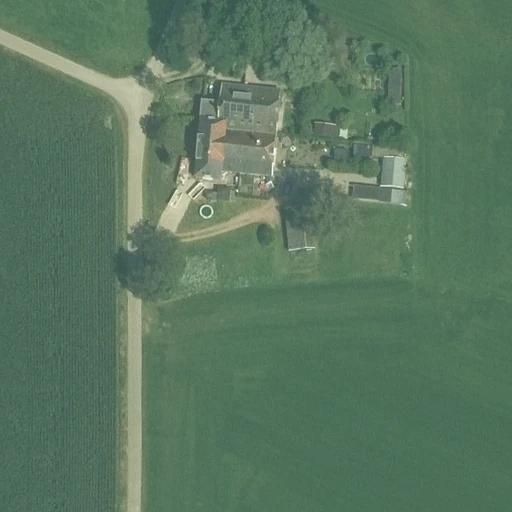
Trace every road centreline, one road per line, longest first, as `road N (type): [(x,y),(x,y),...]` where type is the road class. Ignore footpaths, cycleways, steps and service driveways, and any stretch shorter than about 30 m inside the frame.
road 1 (unclassified): [(126,511),(135,104)]
road 2 (unclassified): [(0,39),(135,104)]
